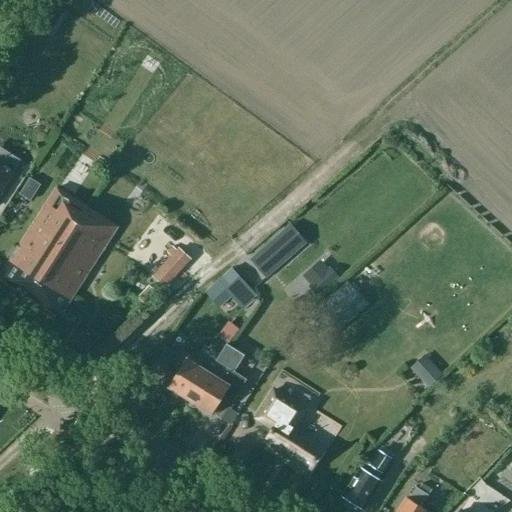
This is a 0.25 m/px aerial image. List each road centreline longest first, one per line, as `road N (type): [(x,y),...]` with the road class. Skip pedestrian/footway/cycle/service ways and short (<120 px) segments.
road 1 (tertiary): [(252,511),(68,396)]
road 2 (track): [(226,257),(77,401)]
road 3 (track): [(372,126),(249,236)]
